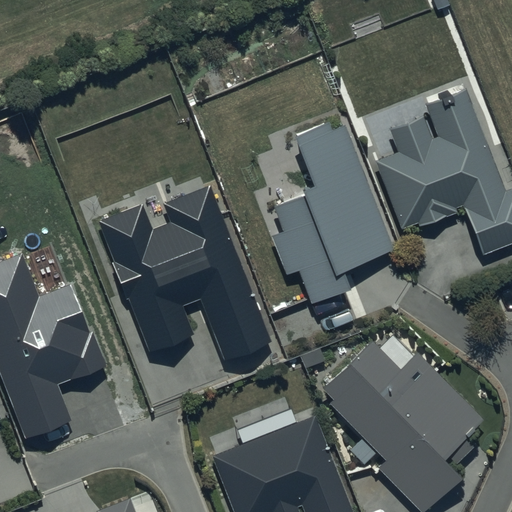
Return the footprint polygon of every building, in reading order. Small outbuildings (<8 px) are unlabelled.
[(370,159),(397,231),(416,223),(417,227),(454,212),(452,207),(462,203),(481,253),(511,240),(511,188),(502,192),(462,89),(424,104),(436,136),(429,139),(420,115),(385,128),(394,150),(370,159)] [(309,302),(342,289),(335,272),(393,250),(344,124),(330,129),(327,121),(289,136),(309,186),(279,198),(281,203),(271,207),(280,231),(268,236),(283,275),(296,270),(309,302)] [(126,293),(147,346),(191,329),(180,301),(199,294),(222,355),(269,337),(208,180),(160,199),(167,217),(150,223),(140,199),(96,216),(112,257),(110,258),(124,294),(126,293)] [(23,252),(0,260),(0,370),(26,437),(70,420),(56,385),(107,365),(74,281),(40,294),(23,252)] [(376,460),(419,503),(458,465),(452,459),(473,439),(463,428),(482,410),(414,342),(396,359),(368,331),(319,379),(330,390),(326,394),(384,453),(376,460)] [(208,449),(232,511),(263,511),(267,511),(282,511),(297,506),(295,499),(299,497),(304,511),(354,511),(313,408),(208,449)] [(136,511),(127,490),(93,503),(96,511),(136,511)]
